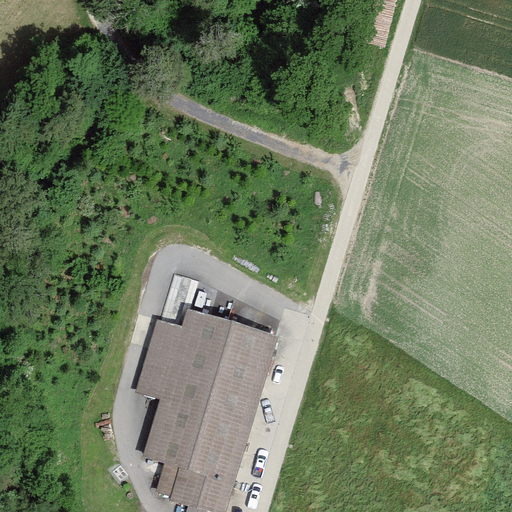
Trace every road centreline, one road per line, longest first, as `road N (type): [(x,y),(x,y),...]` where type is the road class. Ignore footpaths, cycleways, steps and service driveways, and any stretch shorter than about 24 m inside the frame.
road 1 (track): [(409,0),(258,511)]
road 2 (track): [(359,172),(164,94),(96,0)]
